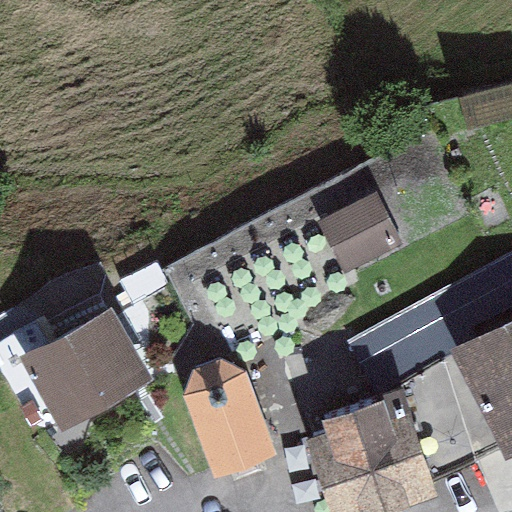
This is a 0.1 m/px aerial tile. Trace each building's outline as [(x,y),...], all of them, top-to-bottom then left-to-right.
[(378,189),(320,217),(347,271),(405,243),(378,189)] [(63,429),(155,376),(111,299),(18,352),(63,429)] [(505,447),(511,443),(511,307),(450,338),(455,350),(505,447)] [(383,385),(323,407),(326,422),(305,430),(334,511),(359,511),(438,487),(435,477),(505,447),(455,350),(412,377),(404,379),(383,385)] [(213,470),(228,465),(233,482),(267,469),(262,453),(278,445),(247,366),(221,352),(194,362),(181,391),(213,470)]
